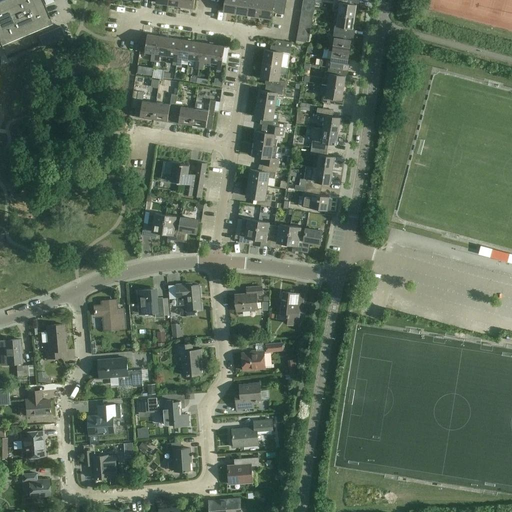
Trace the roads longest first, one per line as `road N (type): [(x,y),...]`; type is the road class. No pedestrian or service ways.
road 1 (residential): [(78,291),(83,362),(63,401),(70,489),(86,497),(198,487),(210,474),(207,406),(228,367),(215,261)]
road 2 (tertiary): [(339,278),(382,25)]
road 3 (tertiary): [(306,511),(339,278)]
road 4 (residential): [(78,291),(146,266),(215,261)]
road 5 (unclassified): [(511,60),(382,25)]
road 6 (residential): [(215,261),(339,278)]
